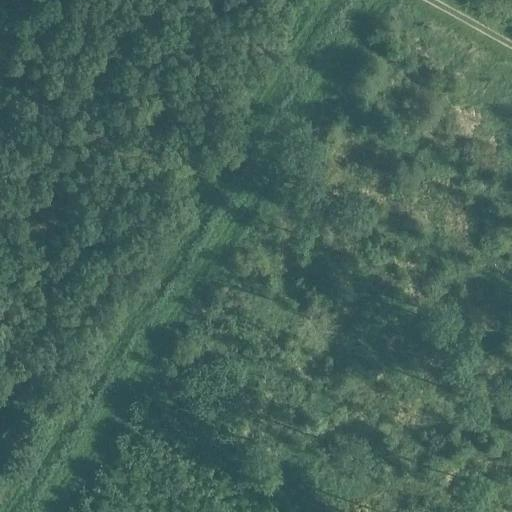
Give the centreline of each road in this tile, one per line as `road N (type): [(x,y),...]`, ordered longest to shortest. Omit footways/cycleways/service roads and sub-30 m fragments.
road 1 (track): [(48,511),(373,0)]
road 2 (track): [(7,511),(329,0)]
